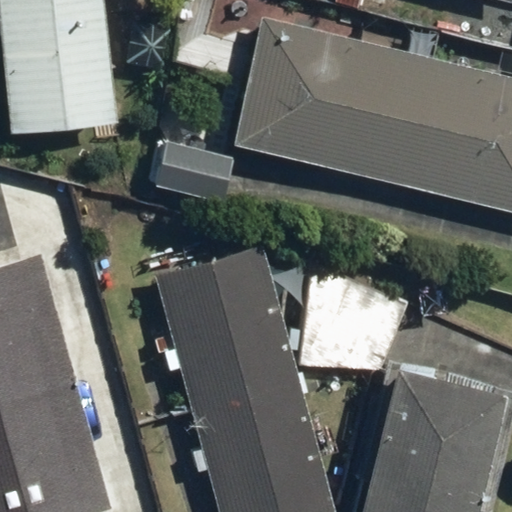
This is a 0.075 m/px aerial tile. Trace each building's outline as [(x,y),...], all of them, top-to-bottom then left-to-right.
[(0,0),(0,135),(105,127),(93,0),(0,0)] [(220,146),(511,217),(511,81),(252,18),(220,146)] [(170,27),(117,21),(113,65),(166,71),(170,27)] [(230,150),(154,136),(145,188),(220,201),(230,150)] [(148,276),(211,511),(325,511),(255,248),(148,276)] [(0,265),(0,511),(97,511),(103,511),(33,256),(0,265)] [(304,263),(288,367),(376,376),(398,304),(304,263)] [(378,373),(342,511),(479,511),(508,406),(378,373)]
